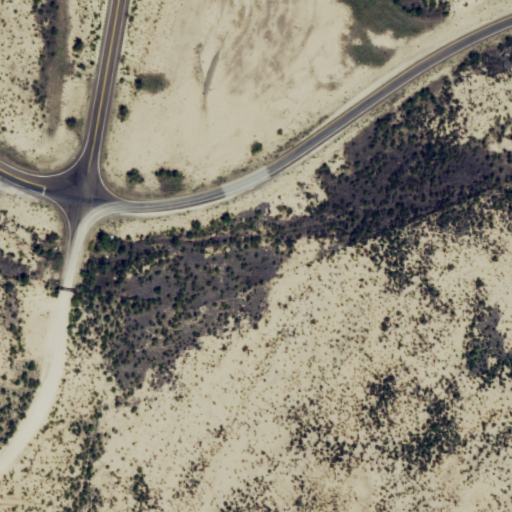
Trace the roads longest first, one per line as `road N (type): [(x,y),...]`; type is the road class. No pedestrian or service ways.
road 1 (motorway): [(79,203),(154,202),(238,186),(511,22)]
road 2 (residential): [(0,455),(38,412),(72,290),(79,203)]
road 3 (tertiary): [(79,203),(117,0)]
